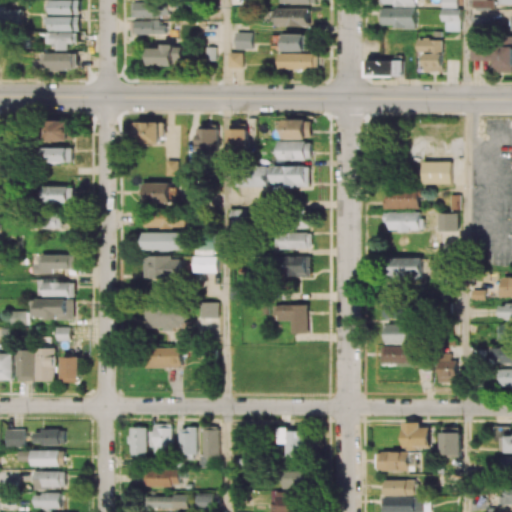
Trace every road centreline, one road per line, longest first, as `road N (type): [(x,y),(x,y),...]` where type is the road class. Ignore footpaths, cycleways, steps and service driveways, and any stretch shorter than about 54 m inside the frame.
road 1 (residential): [(511,409),(0,406)]
road 2 (secondary): [(511,99),(0,97)]
road 3 (residential): [(107,98),(106,511)]
road 4 (residential): [(349,99),(348,511)]
